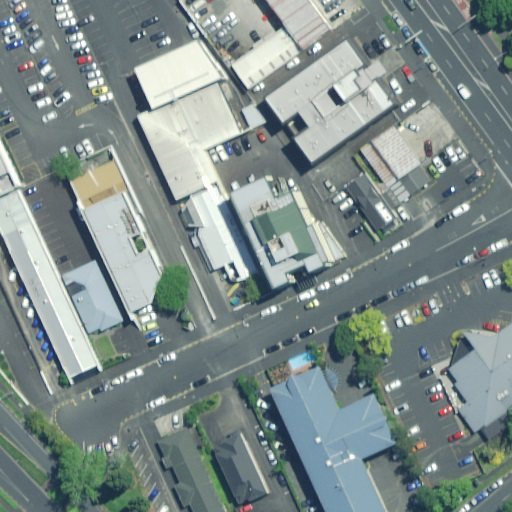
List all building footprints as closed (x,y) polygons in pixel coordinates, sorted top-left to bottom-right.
[(315,0),(266,0),(283,22),(300,46),(332,22),(315,0)] [(247,84),(300,46),(283,22),(229,59),(247,84)] [(367,88),(356,73),(368,65),(351,42),(263,103),(279,127),(296,115),(307,130),(292,141),(309,166),(398,103),(380,78),(367,88)] [(138,112),(178,193),(217,175),(203,146),(236,130),(211,78),(138,112)] [(256,104),(241,111),(251,132),(267,125),(256,104)] [(421,162),(393,124),(366,144),(393,182),(380,191),(390,205),(432,177),(421,162)] [(66,180),(126,315),(147,305),(161,265),(114,157),(66,180)] [(0,208),(19,200),(0,158),(0,208)] [(396,216),(389,206),(379,191),(364,170),(344,184),(376,230),(396,216)] [(310,267),(312,271),(334,260),(297,184),(287,189),(279,172),(247,188),(229,196),(275,289),(295,279),(293,275),(310,267)] [(240,276),(262,266),(229,196),(217,175),(178,193),(210,266),(230,257),(240,276)] [(96,365),(83,336),(56,279),(19,200),(0,208),(0,244),(64,380),(96,365)] [(86,263),(56,276),(83,334),(112,321),(86,263)] [(462,428),(472,421),(511,393),(511,312),(434,366),(456,397),(445,405),(462,428)] [(387,511),(366,462),(368,461),(345,410),(342,411),(323,369),(274,390),(327,511),(387,511)] [(377,396),(345,410),(368,461),(400,447),(377,396)] [(226,511),(190,428),(159,441),(166,458),(163,459),(168,470),(173,467),(181,484),(175,486),(185,508),(191,506),(194,511),(226,511)] [(225,445),(216,449),(240,506),(251,501),(251,503),(269,495),(241,429),(231,433),(234,438),(224,442),(225,445)]
